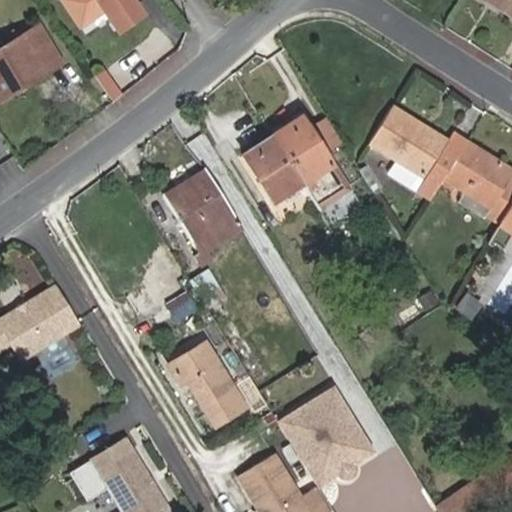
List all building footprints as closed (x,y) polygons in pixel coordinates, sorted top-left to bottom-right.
[(63,0),(80,26),(117,0),(63,0)] [(511,0),(486,0),(511,16),(511,0)] [(0,98),(0,99),(61,63),(40,27),(23,37),(18,28),(11,32),(16,41),(0,50),(0,98)] [(11,32),(0,38),(0,50),(16,41),(11,32)] [(418,191),(431,199),(445,177),(467,142),(454,133),(449,141),(393,105),(370,142),(400,161),(426,177),(418,191)] [(343,143),(327,118),(309,129),(325,154),(343,143)] [(325,154),(309,129),(303,119),(273,137),(301,182),(316,206),(346,188),(325,154)] [(246,154),(275,200),(301,182),(273,137),(246,154)] [(463,200),(500,223),(511,204),(511,168),(467,142),(445,177),(468,192),(463,200)] [(400,161),(392,174),(418,191),(426,177),(400,161)] [(193,241),(234,215),(207,171),(165,197),(193,241)] [(489,241),(504,250),(511,236),(511,204),(500,223),(489,241)] [(234,215),(193,241),(200,252),(202,254),(206,251),(242,228),(234,215)] [(192,257),(199,269),(212,261),(206,251),(202,254),(200,252),(192,257)] [(206,303),(219,295),(206,273),(192,281),(206,303)] [(0,324),(23,361),(81,325),(58,288),(0,324)] [(432,334),(454,320),(446,309),(444,305),(423,318),(432,334)] [(213,421),(243,403),(207,345),(168,368),(179,386),(188,381),(213,421)] [(335,384),(276,420),(318,487),(376,451),(335,384)] [(118,511),(147,511),(162,503),(126,450),(92,473),(117,510),(118,511)] [(331,511),(318,487),(302,497),(277,455),(240,476),(262,510),(267,510),(267,511),(331,511)] [(511,491),(511,456),(484,475),(500,500),(511,491)] [(440,511),(481,511),(500,500),(484,475),(437,506),(440,511)]
